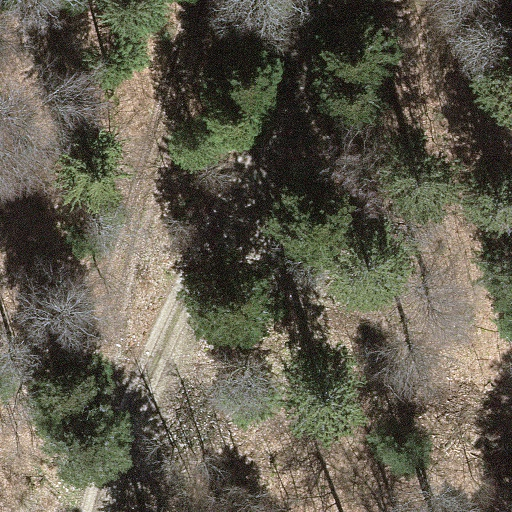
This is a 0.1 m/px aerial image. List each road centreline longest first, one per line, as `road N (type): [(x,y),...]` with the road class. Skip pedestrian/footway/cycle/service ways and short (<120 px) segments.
road 1 (track): [(99,511),(112,457),(335,0)]
road 2 (track): [(112,457),(104,377),(119,286),(212,0)]
